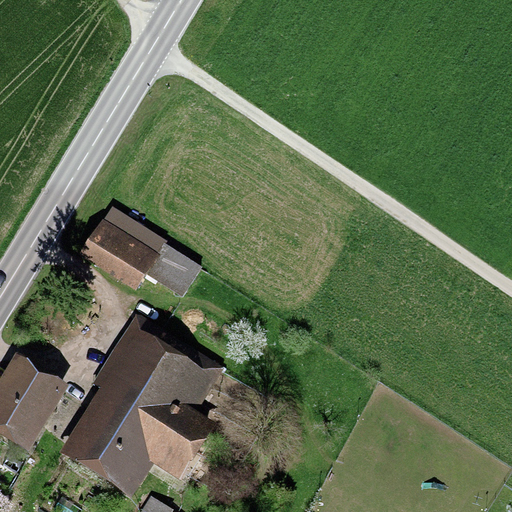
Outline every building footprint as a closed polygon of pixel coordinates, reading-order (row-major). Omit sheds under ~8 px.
[(158,258),(98,221),(76,257),(136,293),(148,274),(158,258)] [(158,258),(148,274),(187,297),(204,269),(166,245),(158,258)] [(221,371),(136,321),(56,456),(127,497),(147,463),(180,482),(215,423),(196,412),(221,371)] [(65,388),(13,357),(0,377),(0,441),(23,456),(65,388)] [(171,511),(148,499),(140,511),(171,511)]
